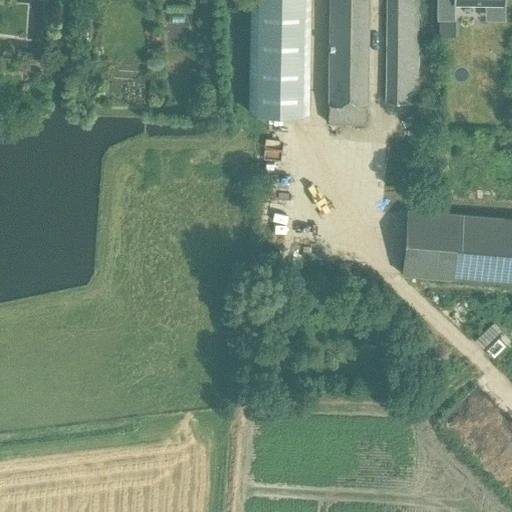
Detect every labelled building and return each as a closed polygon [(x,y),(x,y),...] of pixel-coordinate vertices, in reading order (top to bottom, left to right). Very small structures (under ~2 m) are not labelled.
[(249,0),(248,112),(307,113),(309,0),(249,0)] [(327,0),(326,122),(364,123),(366,0),(327,0)] [(385,0),(384,103),(415,104),(416,0),(385,0)] [(435,0),(436,20),(438,20),(438,36),(453,36),(453,20),(453,4),(484,4),(504,4),(503,0),(435,0)] [(476,6),(477,41),(498,41),(499,47),(500,47),(503,77),(511,76),(511,34),(505,35),(505,8),(501,8),(501,5),(476,6)] [(402,274),(511,282),(511,217),(408,209),(402,274)]
